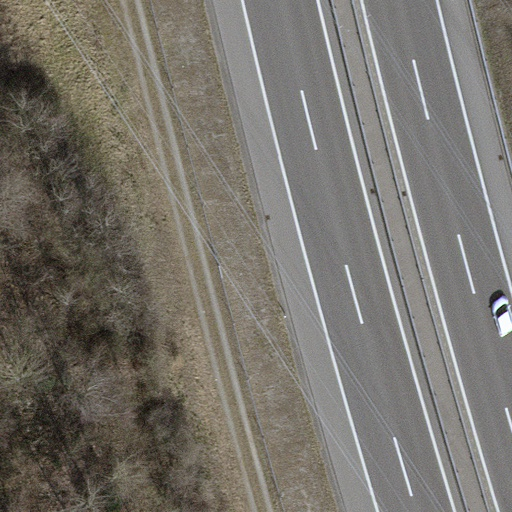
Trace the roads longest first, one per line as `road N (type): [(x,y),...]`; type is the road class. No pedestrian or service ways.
road 1 (motorway): [(281,0),(416,511)]
road 2 (track): [(266,511),(133,0)]
road 3 (motorway): [(511,424),(399,0)]
